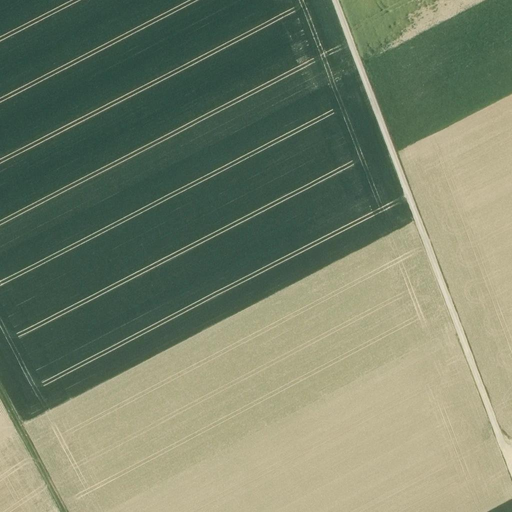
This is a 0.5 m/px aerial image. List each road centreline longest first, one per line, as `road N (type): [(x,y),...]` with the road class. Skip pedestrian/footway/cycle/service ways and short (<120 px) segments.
road 1 (track): [(511,470),(335,0)]
road 2 (track): [(231,0),(0,121)]
road 3 (track): [(0,389),(63,511)]
